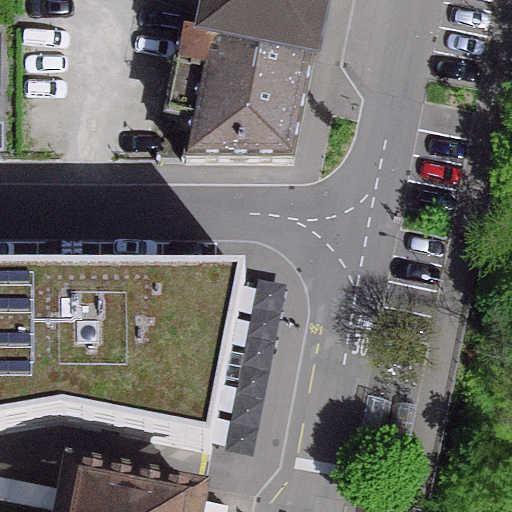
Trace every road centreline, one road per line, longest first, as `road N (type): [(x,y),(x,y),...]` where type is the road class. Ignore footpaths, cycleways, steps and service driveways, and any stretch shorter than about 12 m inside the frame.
road 1 (residential): [(0,221),(356,220)]
road 2 (residential): [(356,220),(307,511)]
road 3 (residential): [(404,0),(356,220)]
